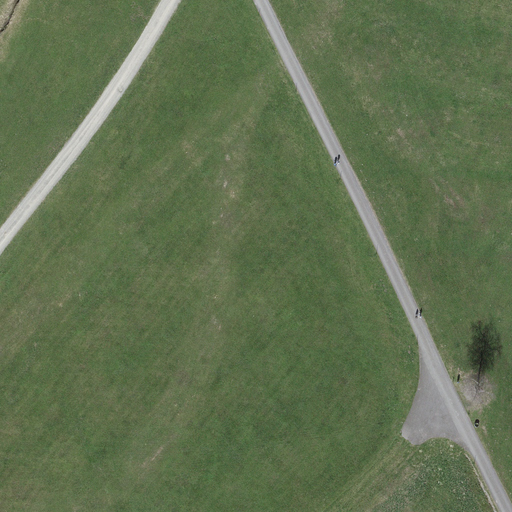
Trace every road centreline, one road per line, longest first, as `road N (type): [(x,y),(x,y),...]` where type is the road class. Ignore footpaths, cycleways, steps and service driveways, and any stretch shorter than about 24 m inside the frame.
road 1 (residential): [(505,511),(261,0)]
road 2 (track): [(0,240),(100,115),(171,0)]
